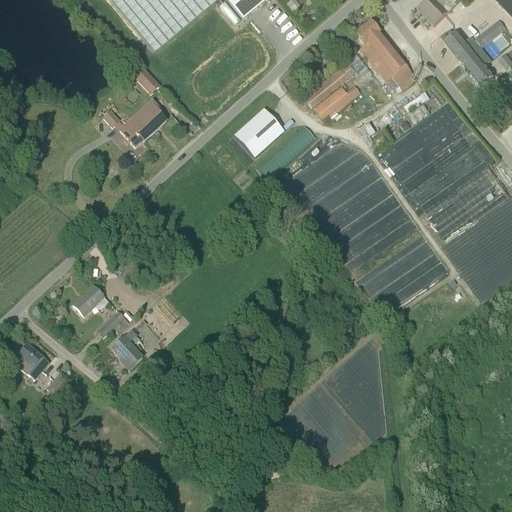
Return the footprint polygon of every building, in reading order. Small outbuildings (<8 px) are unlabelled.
[(220,0),(223,0),(236,15),(242,23),(269,0),(106,0),(153,57),(220,0)] [(428,0),(416,13),(433,30),(462,0),(428,0)] [(511,0),(491,0),(511,22),(511,0)] [(287,6),(286,4),(284,6),(292,16),(298,11),(291,3),(287,6)] [(359,52),(385,85),(392,80),(406,68),(370,23),(354,36),(364,48),(359,52)] [(480,90),(494,79),(485,68),(491,63),(471,39),(465,44),(457,34),(444,45),(480,90)] [(511,64),(505,56),(497,62),(505,72),(511,65),(511,64)] [(304,100),(312,110),(354,76),(362,86),(372,77),(355,57),(304,100)] [(145,73),(144,73),(135,82),(150,98),(160,89),(145,73)] [(341,89),(313,111),(324,125),(360,95),(354,88),(346,95),(341,89)] [(403,109),(408,116),(429,101),(425,95),(403,109)] [(166,123),(160,117),(162,114),(152,102),(117,134),(134,152),(166,123)] [(407,118),(413,128),(430,116),(423,106),(407,118)] [(120,124),(111,113),(102,121),(112,132),(115,129),(119,125),(120,124)] [(262,113),(233,140),(253,162),(283,135),(262,113)] [(405,124),(400,127),(404,134),(410,130),(405,124)] [(303,129),(257,171),(268,183),(314,141),(303,129)] [(83,320),(95,309),(104,300),(93,289),(73,308),(83,320)] [(103,341),(114,331),(118,335),(128,326),(118,315),(97,334),(103,341)] [(129,373),(142,361),(124,341),(117,346),(115,347),(116,348),(112,351),(122,362),(125,365),(123,367),(129,373)] [(12,365),(28,378),(35,383),(43,373),(49,365),(27,347),(12,365)] [(174,394),(185,384),(175,372),(169,377),(145,397),(156,409),(174,394)] [(46,392),(55,400),(63,390),(54,382),(46,392)]
